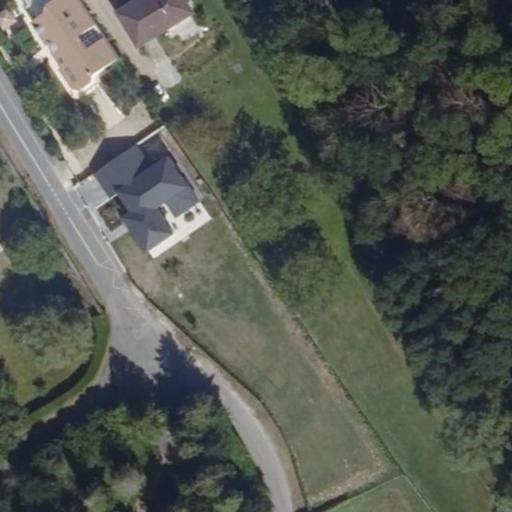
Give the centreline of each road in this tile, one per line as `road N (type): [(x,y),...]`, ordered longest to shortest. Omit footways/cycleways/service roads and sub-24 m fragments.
road 1 (residential): [(0,95),(149,361)]
road 2 (residential): [(275,511),(257,435),(219,392),(149,361)]
road 3 (residential): [(149,361),(0,459)]
